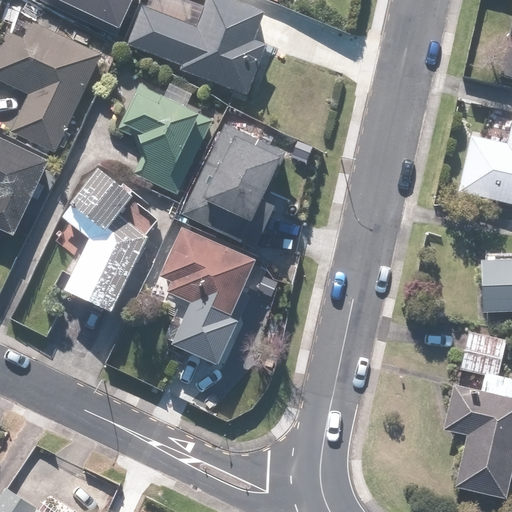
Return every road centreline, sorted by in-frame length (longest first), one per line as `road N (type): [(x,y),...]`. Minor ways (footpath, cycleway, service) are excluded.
road 1 (residential): [(419,0),(315,472),(321,509)]
road 2 (residential): [(0,366),(269,493),(321,509)]
